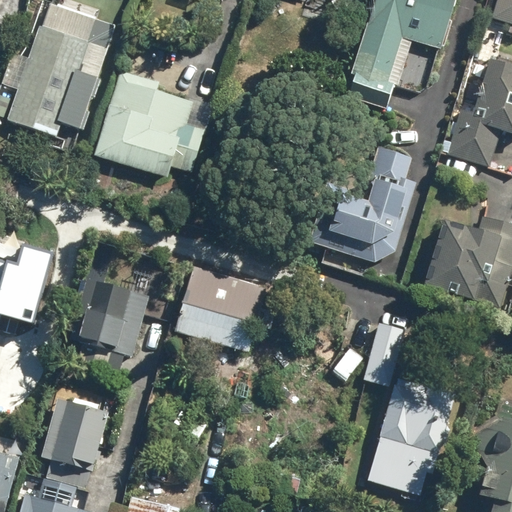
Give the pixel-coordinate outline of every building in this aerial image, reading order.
[(380,0),(354,85),(396,98),(414,41),(446,52),(462,0),(380,0)] [(511,0),(503,0),(496,23),(511,28),(511,0)] [(104,19),(53,1),(34,57),(16,50),(3,86),(20,91),(10,120),(60,137),(69,113),(89,120),(113,49),(96,43),(104,19)] [(478,113),(464,108),(448,149),(491,166),(505,132),(511,134),(511,62),(500,58),(478,113)] [(201,99),(130,75),(103,155),(174,179),(201,99)] [(394,261),(423,161),(350,140),(321,240),(394,261)] [(511,275),(511,236),(456,218),(434,284),(502,306),(511,275)] [(273,286),(199,265),(180,333),(253,354),(273,286)] [(152,294),(89,276),(71,338),(82,341),(75,365),(127,380),(152,294)] [(47,328),(29,325),(24,359),(42,362),(47,328)] [(406,332),(381,326),(368,380),(393,386),(406,332)] [(343,383),(367,358),(355,345),(330,370),(343,383)] [(452,401),(402,386),(374,482),(424,497),(452,401)] [(113,408),(61,400),(52,459),(104,466),(113,408)] [(511,511),(511,427),(492,422),(481,461),(492,464),(481,503),(490,505),(488,511),(511,511)] [(9,511),(25,453),(0,446),(0,511),(9,511)] [(34,474),(28,498),(24,511),(83,511),(84,510),(53,503),(59,480),(34,474)] [(194,511),(196,508),(137,495),(132,511),(194,511)]
